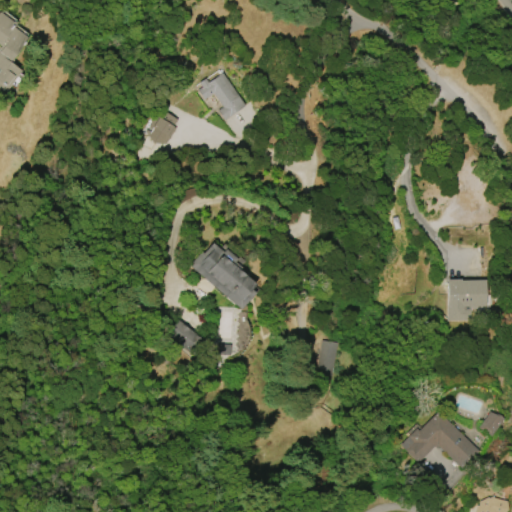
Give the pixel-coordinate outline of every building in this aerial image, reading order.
[(13,21),(15,23),(12,27),(26,38),(11,58),(12,59),(10,63),(20,71),(1,97),(0,96),(0,48),(1,47),(0,46),(0,13),(12,22),(13,21)] [(220,73),(243,105),(223,119),(217,111),(222,107),(212,92),(202,99),(196,90),(201,87),(198,83),(204,78),(207,82),(220,73)] [(144,132),(158,109),(176,120),(172,126),(174,128),(165,144),(151,143),(144,132)] [(253,293),(239,310),(187,266),(199,252),(200,254),(210,243),(220,252),(223,249),(235,259),(232,262),(239,268),(236,271),(252,284),(248,289),(253,293)] [(459,280),(485,280),(485,307),(470,308),(471,320),(446,321),(445,279),(459,279),(459,280)] [(201,338),(176,322),(166,338),(191,353),(201,338)] [(316,373),(322,340),(337,342),(332,376),(316,373)] [(477,427),(488,411),(494,415),(495,414),(501,418),(489,436),(477,427)] [(436,412),(477,451),(460,468),(437,447),(436,448),(433,445),(416,462),(398,445),(415,428),(418,431),(436,412)] [(475,511),(477,505),(478,505),(480,500),(487,496),(505,501),(505,509),(503,511),(475,511)]
